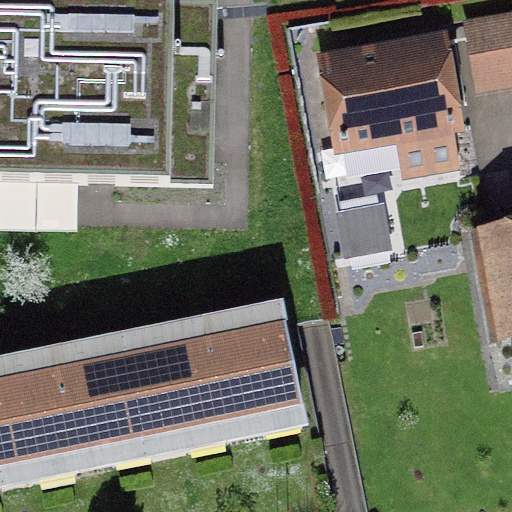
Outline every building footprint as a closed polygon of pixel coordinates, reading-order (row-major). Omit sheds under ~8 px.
[(221,3),(117,0),(0,0),(0,178),(215,185),(221,3)] [(473,91),(511,83),(511,22),(463,32),(473,91)] [(452,130),(450,117),(437,46),(320,67),(334,151),(393,140),(400,180),(453,170),(446,131),(452,130)] [(395,253),(387,210),(337,220),(346,263),(395,253)] [(511,234),(484,240),(473,243),(492,342),(511,337),(511,234)] [(279,330),(0,386),(0,473),(296,414),(279,330)]
